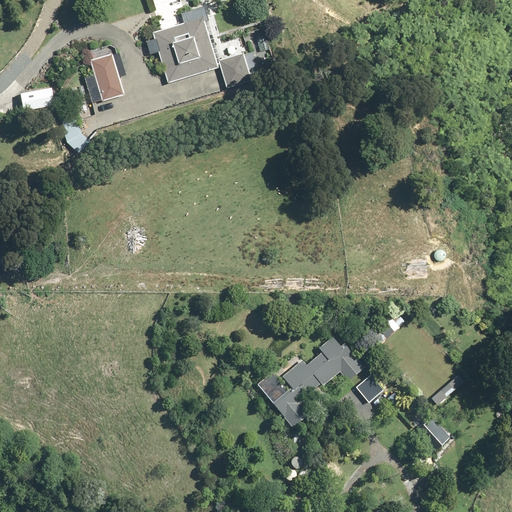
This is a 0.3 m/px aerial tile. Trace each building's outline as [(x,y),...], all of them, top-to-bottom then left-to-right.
[(177,14),(181,23),(149,34),(151,38),(142,41),(147,56),(154,54),(165,86),(216,69),(196,7),(177,14)] [(88,60),(91,70),(81,73),(90,103),(100,100),(100,103),(123,96),(111,54),(88,60)] [(242,55),(218,61),(225,88),(249,81),(242,55)] [(371,335),(379,345),(406,322),(397,313),(371,335)] [(299,359),(277,378),(270,370),(253,384),(291,427),(304,416),(294,405),(337,368),(352,386),(367,373),(331,332),(314,347),(318,351),(303,364),(299,359)] [(450,437),(430,414),(411,431),(431,453),(450,437)]
